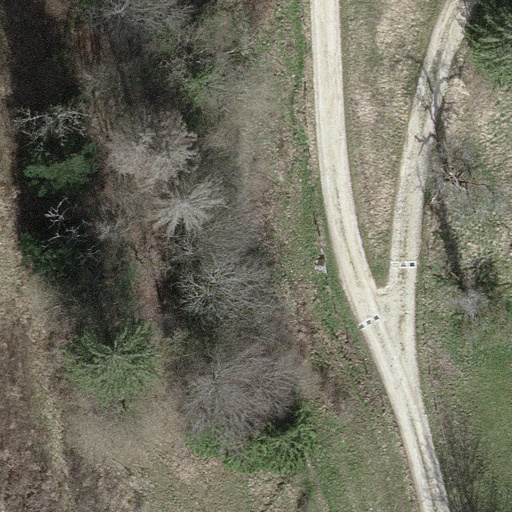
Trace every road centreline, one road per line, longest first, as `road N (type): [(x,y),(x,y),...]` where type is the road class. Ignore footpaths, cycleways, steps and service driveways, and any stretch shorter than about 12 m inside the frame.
road 1 (track): [(432,511),(409,411),(347,267),(321,120),(318,0)]
road 2 (track): [(452,0),(418,74),(394,180),(379,350)]
